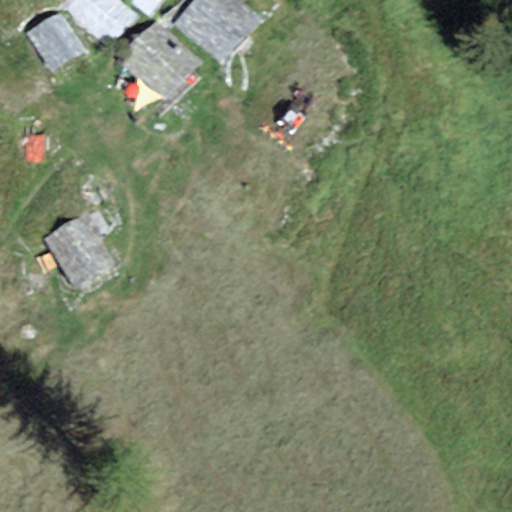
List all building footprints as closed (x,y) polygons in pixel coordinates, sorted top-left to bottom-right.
[(136,19),(115,0),(70,0),(65,6),(110,47),(136,19)] [(163,0),(125,0),(146,19),(163,0)] [(238,0),(194,0),(173,25),(222,66),(262,20),(238,0)] [(58,12),(25,32),(49,71),(81,51),(58,12)] [(199,63),(154,19),(117,57),(162,100),(199,63)] [(87,215),(45,239),(74,291),(117,267),(87,215)]
